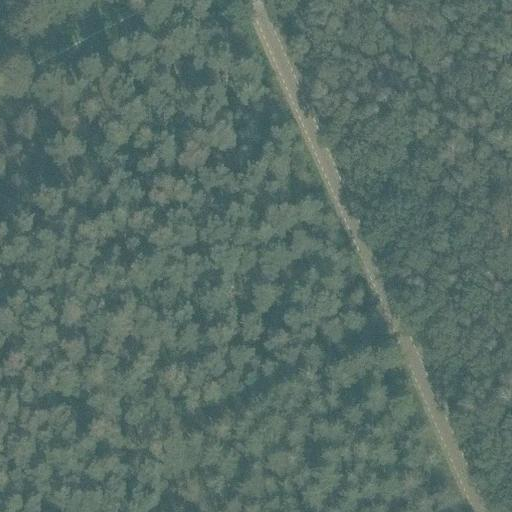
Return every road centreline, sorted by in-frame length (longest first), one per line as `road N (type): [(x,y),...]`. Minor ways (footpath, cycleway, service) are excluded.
road 1 (tertiary): [(481,511),(253,0)]
road 2 (track): [(0,67),(127,0)]
